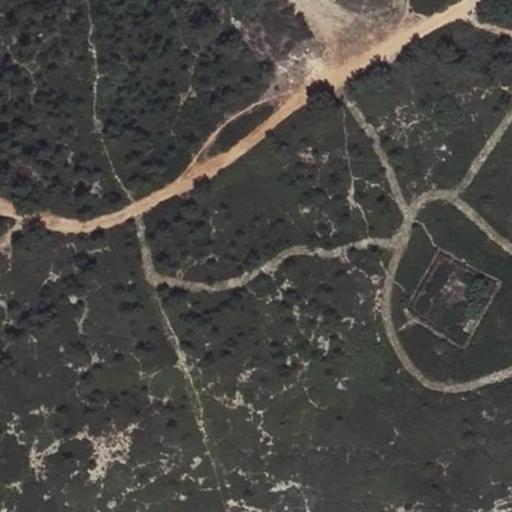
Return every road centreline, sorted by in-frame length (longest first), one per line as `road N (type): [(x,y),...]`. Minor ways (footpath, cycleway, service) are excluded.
road 1 (track): [(462,0),(177,188),(68,225),(0,206)]
road 2 (track): [(313,93),(247,105),(215,126),(177,188)]
